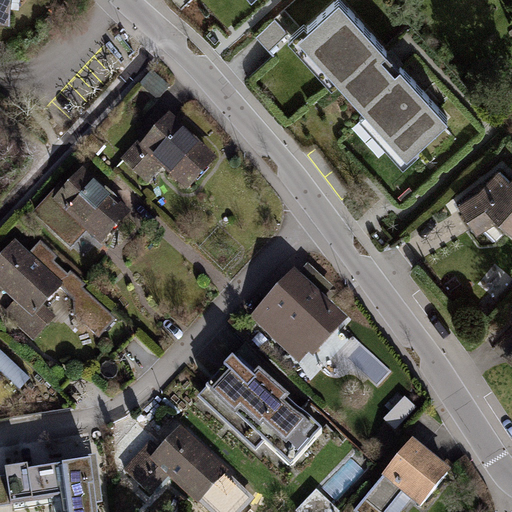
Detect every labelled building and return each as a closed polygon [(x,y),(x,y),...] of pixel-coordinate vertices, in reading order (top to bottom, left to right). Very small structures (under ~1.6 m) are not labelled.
[(10,0),(0,0),(0,20),(8,20),(10,0)] [(340,80),(369,111),(360,119),(404,166),(421,150),(418,146),(451,116),(343,0),(340,0),(310,28),(306,24),(289,39),(333,87),(340,80)] [(144,138),(119,163),(145,188),(163,170),(187,193),(216,164),(168,118),(165,120),(157,112),(137,131),(144,138)] [(477,193),(459,202),(477,233),(497,220),(511,235),(511,177),(508,180),(499,171),(477,193)] [(129,216),(81,172),(55,199),(51,196),(34,215),(59,239),(73,224),(99,248),(129,216)] [(0,255),(0,295),(11,305),(1,316),(32,344),(54,320),(41,309),(61,287),(12,243),(0,255)] [(293,274),(249,320),(300,368),(344,322),(293,274)] [(249,356),(202,408),(246,448),(256,437),(289,466),(326,426),(249,356)] [(369,401),(392,435),(428,411),(405,377),(369,401)] [(227,474),(179,432),(160,452),(148,442),(119,474),(144,496),(161,478),(196,509),(227,474)] [(420,511),(448,475),(411,444),(381,481),(418,511),(420,511)] [(87,511),(81,473),(0,485),(0,511),(31,511),(57,508),(57,511),(87,511)] [(338,511),(317,494),(302,511),(338,511)]
